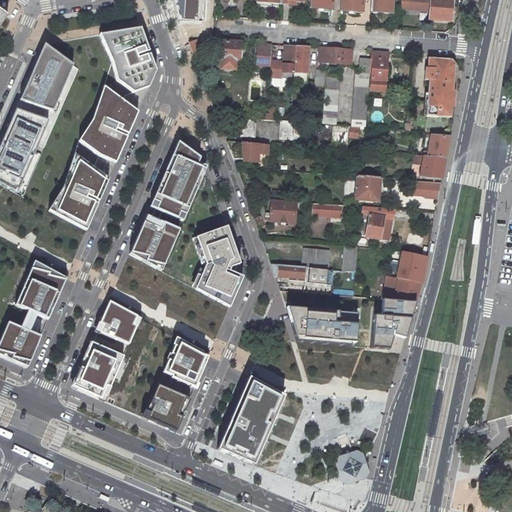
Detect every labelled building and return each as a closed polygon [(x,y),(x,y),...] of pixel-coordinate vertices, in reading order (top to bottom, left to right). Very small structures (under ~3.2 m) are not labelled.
[(177,0),(182,21),(207,22),(207,0),(177,0)] [(310,0),(310,8),(332,10),(332,0),(310,0)] [(362,0),(340,0),(340,10),(362,12),(362,0)] [(392,0),(371,0),(370,11),(392,13),(392,0)] [(452,0),(401,0),(401,8),(430,11),(429,19),(451,21),(452,0)] [(147,88),(155,71),(142,35),(134,38),(131,30),(106,34),(124,87),(133,93),(147,88)] [(117,81),(124,87),(106,34),(99,35),(112,64),(117,81)] [(196,40),(189,43),(196,61),(206,57),(206,41),(196,40)] [(241,43),(220,41),(218,59),(214,58),(213,64),(217,67),(221,68),(235,69),(236,59),(240,60),(241,43)] [(44,44),(19,100),(52,112),(73,66),(45,45),(44,44)] [(271,45),(256,44),(254,70),(269,71),(269,61),(271,45)] [(295,47),(284,46),(282,62),(269,61),(269,71),(268,78),(272,78),(272,84),(274,87),(284,87),(286,85),(287,79),(293,79),(295,47)] [(308,48),(295,47),(293,79),(293,82),(306,83),(308,48)] [(351,51),(318,49),(317,62),(351,64),(351,51)] [(371,52),(370,58),(370,60),(370,66),(372,66),(371,91),(384,91),(387,59),(385,59),(385,53),(371,52)] [(370,60),(360,59),(359,74),(369,74),(370,66),(370,60)] [(430,80),(427,114),(450,116),(452,81),(450,81),(450,68),(450,67),(449,67),(449,66),(448,66),(448,65),(447,65),(446,65),(447,59),(431,59),(430,68),(426,67),(425,79),(430,80)] [(340,71),(326,71),(326,77),(325,86),(322,124),(333,125),(336,125),(340,71)] [(359,74),(355,73),(351,126),(365,127),(369,74),(359,74)] [(326,77),(315,76),(315,85),(325,86),(326,77)] [(79,142),(85,146),(108,91),(103,88),(92,121),(79,142)] [(85,146),(99,156),(115,163),(134,118),(127,115),(130,107),(108,91),(85,146)] [(341,91),(341,122),(350,122),(350,91),(341,91)] [(265,120),(274,121),(275,107),(266,107),(265,120)] [(15,110),(0,144),(0,184),(16,194),(49,121),(15,110)] [(256,120),(241,119),(240,137),(255,138),(256,120)] [(290,122),(281,121),(279,140),(307,141),(309,123),(295,123),(290,122)] [(336,125),(333,125),(332,150),(341,151),(346,151),(348,126),(336,125)] [(449,137),(431,136),(426,136),(426,137),(431,137),(427,156),(446,158),(449,137)] [(150,205),(183,221),(206,167),(197,164),(199,158),(177,142),(150,205)] [(267,145),(242,143),(243,162),(254,162),(254,153),(267,154),(267,145)] [(70,192),(81,159),(74,154),(64,187),(48,210),(55,215),(70,192)] [(427,156),(423,156),(419,177),(441,179),(446,158),(427,156)] [(55,215),(85,231),(105,185),(97,182),(101,173),(81,159),(70,192),(55,215)] [(379,178),(357,177),(355,200),(378,202),(379,178)] [(414,181),(413,195),(424,196),(424,198),(432,198),(438,199),(441,183),(414,181)] [(296,202),(272,200),(271,213),(265,213),(265,221),(294,223),(296,202)] [(351,206),(313,203),(312,216),(345,218),(346,211),(351,212),(351,206)] [(362,236),(379,239),(388,241),(391,220),(395,209),(362,207),(357,235),(362,236)] [(146,216),(131,255),(161,271),(179,230),(146,216)] [(511,219),(501,276),(502,281),(503,286),(506,291),(510,297),(511,298),(511,219)] [(226,227),(192,240),(201,265),(191,288),(229,307),(242,278),(232,267),(238,265),(226,227)] [(355,247),(344,246),(342,271),(355,272),(357,247),(355,247)] [(329,251),(304,249),(302,267),(306,268),(308,268),(327,270),(329,251)] [(426,257),(402,252),(396,278),(407,281),(420,284),(426,257)] [(34,262),(15,305),(27,310),(19,328),(7,323),(0,338),(0,355),(26,368),(40,337),(28,332),(36,315),(47,320),(66,279),(34,262)] [(302,267),(271,264),(275,276),(305,279),(306,268),(302,267)] [(327,270),(308,268),(307,283),(330,285),(332,270),(327,270)] [(420,284),(407,281),(396,278),(388,276),(382,300),(407,302),(416,302),(420,284)] [(398,337),(407,302),(382,300),(381,310),(374,309),(371,349),(389,350),(393,335),(398,337)] [(141,319),(109,302),(94,331),(128,345),(141,319)] [(296,342),(355,347),(358,313),(286,308),(296,342)] [(208,356),(175,338),(162,372),(162,373),(195,389),(208,356)] [(70,387),(105,401),(123,357),(89,343),(70,387)] [(258,384),(248,379),(218,450),(254,465),(284,396),(258,384)] [(189,400),(157,386),(142,417),(175,431),(189,400)] [(336,457),(334,463),(307,511),(353,511),(355,509),(478,453),(473,437),(472,433),(470,428),(369,472),(364,458),(363,454),(357,450),(351,452),(347,454),(340,456),(336,457)] [(60,511),(46,503),(40,511),(60,511)]
